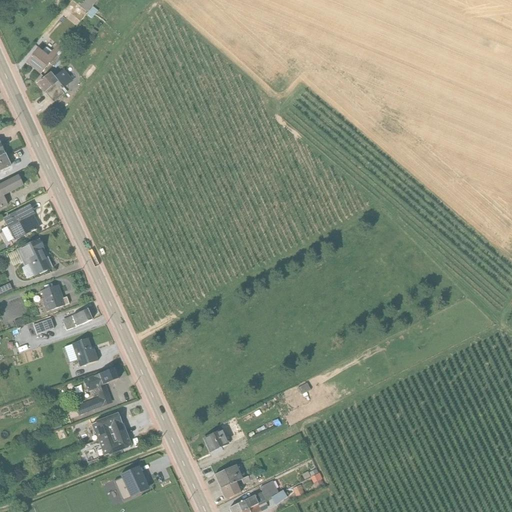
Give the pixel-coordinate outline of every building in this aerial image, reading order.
[(85,0),(80,7),(86,12),(96,0),(85,0)] [(93,7),(87,15),(92,19),(98,11),(93,7)] [(42,52),(38,48),(26,63),(40,74),(62,47),(57,44),(51,51),(47,48),(44,48),(42,52)] [(73,81),(63,69),(54,77),(50,72),(36,84),(44,93),(45,92),(53,103),(67,91),(64,88),(73,81)] [(0,156),(0,170),(10,167),(4,155),(0,156)] [(22,185),(18,177),(0,185),(0,209),(8,206),(3,194),(22,185)] [(13,238),(14,241),(39,227),(36,222),(33,223),(29,217),(34,214),(30,206),(3,220),(8,229),(3,232),(7,241),(13,238)] [(43,249),(39,240),(17,251),(24,267),(21,268),(26,279),(49,268),(40,251),(43,249)] [(0,296),(13,291),(9,284),(0,288),(0,296)] [(58,285),(40,292),(43,298),(42,299),(46,312),(69,303),(67,297),(62,299),(59,294),(60,292),(58,285)] [(62,320),(66,332),(92,320),(87,309),(62,320)] [(35,322),(37,328),(41,327),(42,331),(53,327),(49,317),(35,322)] [(21,318),(14,321),(16,327),(23,323),(21,318)] [(87,339),(71,344),(71,345),(79,368),(98,361),(94,349),(91,350),(87,339)] [(100,400),(109,397),(105,384),(119,379),(114,368),(93,377),(93,376),(83,380),(88,392),(92,390),(94,396),(97,394),(99,397),(76,406),(79,415),(103,406),(100,400)] [(306,383),(296,389),(300,396),(310,390),(306,383)] [(118,414),(91,424),(98,441),(122,430),(120,425),(122,424),(118,414)] [(122,430),(98,441),(104,456),(130,446),(126,436),(124,437),(122,430)] [(229,443),(223,430),(204,438),(210,452),(229,443)] [(242,479),(236,465),(213,475),(220,490),(236,483),(242,480),(244,485),(250,482),(250,481),(255,478),(253,474),(242,479)] [(121,478),(113,481),(122,501),(146,491),(145,489),(148,487),(144,478),(143,478),(138,467),(120,475),(121,478)] [(319,473),(311,477),(311,478),(317,491),(325,488),(321,480),(322,480),(319,473)] [(271,497),(279,493),(272,481),(260,487),(262,493),(229,508),(230,511),(241,511),(258,504),(265,500),(271,497)] [(220,490),(225,500),(240,493),(236,483),(220,490)] [(300,485),(292,489),(298,501),(306,497),(300,485)] [(279,493),(271,497),(276,505),(287,497),(283,491),(279,493)] [(265,500),(258,504),(262,511),(267,508),(267,506),(265,500)]
